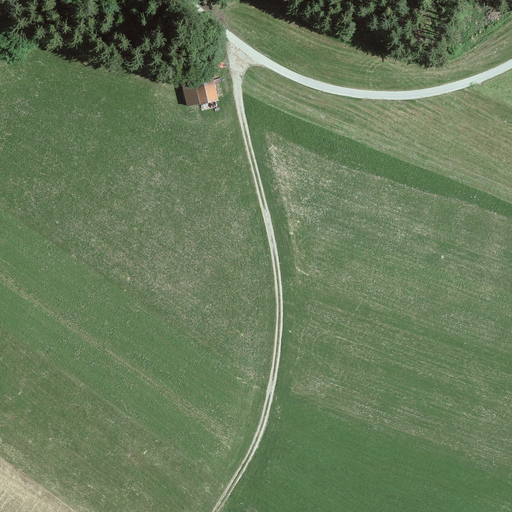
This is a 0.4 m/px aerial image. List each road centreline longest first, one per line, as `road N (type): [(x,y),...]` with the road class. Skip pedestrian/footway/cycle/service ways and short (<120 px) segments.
road 1 (track): [(237,42),(242,118),(279,307),(260,434),(217,511)]
road 2 (unclassified): [(182,0),(256,57),(302,81),(353,94),(454,87),(511,62)]
